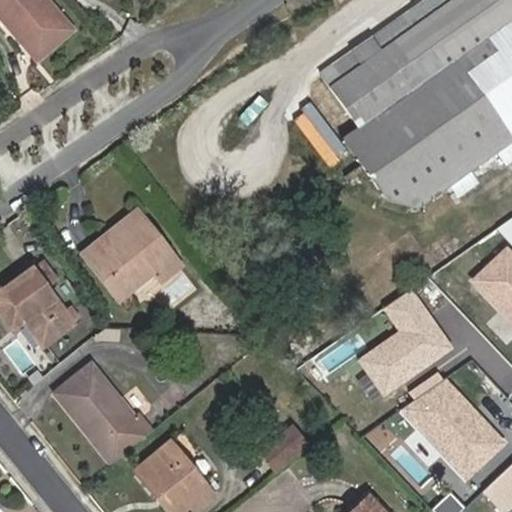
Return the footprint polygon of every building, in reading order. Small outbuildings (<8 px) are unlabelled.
[(42,55),(71,30),(45,0),(0,0),(0,14),(12,29),(17,25),(42,55)] [(341,138),(382,197),(415,208),(497,150),(504,162),(511,156),(511,0),(427,0),(320,75),(358,127),(341,138)] [(37,59),(42,55),(17,25),(12,29),(37,59)] [(162,279),(179,266),(136,212),(119,225),(123,230),(103,247),(99,241),(83,253),(119,299),(155,270),(162,279)] [(119,225),(99,241),(103,247),(123,230),(119,225)] [(511,255),(507,249),(485,269),(474,280),(511,319),(511,255)] [(42,347),(74,324),(32,268),(0,290),(0,313),(12,329),(23,322),(42,347)] [(449,346),(409,289),(388,304),(404,329),(364,357),(386,390),(449,346)] [(80,329),(88,339),(104,326),(103,325),(97,317),(80,329)] [(111,462),(147,434),(90,364),(54,392),(79,423),(87,418),(106,442),(99,447),(111,462)] [(464,477),(502,443),(477,416),(472,420),(468,416),(473,411),(443,379),(401,408),(464,477)] [(79,423),(99,447),(106,442),(87,418),(79,423)] [(266,455),(278,470),(299,453),(286,439),(266,455)] [(175,511),(195,511),(215,497),(170,442),(134,470),(156,498),(161,494),(175,511)] [(499,511),(511,500),(511,462),(475,498),(487,511),(499,511)] [(459,511),(465,507),(449,490),(429,509),(431,511),(459,511)] [(167,511),(175,511),(161,494),(156,498),(167,511)] [(382,511),(368,497),(351,511),(382,511)]
